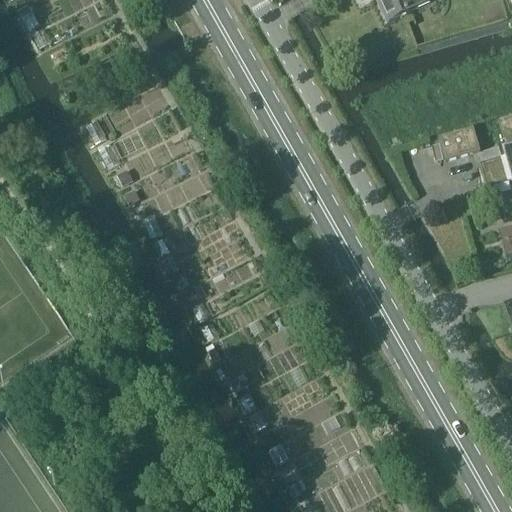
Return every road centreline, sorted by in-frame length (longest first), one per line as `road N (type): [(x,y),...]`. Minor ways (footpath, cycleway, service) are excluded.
road 1 (secondary): [(498,511),(206,0)]
road 2 (unclassified): [(511,444),(256,0)]
